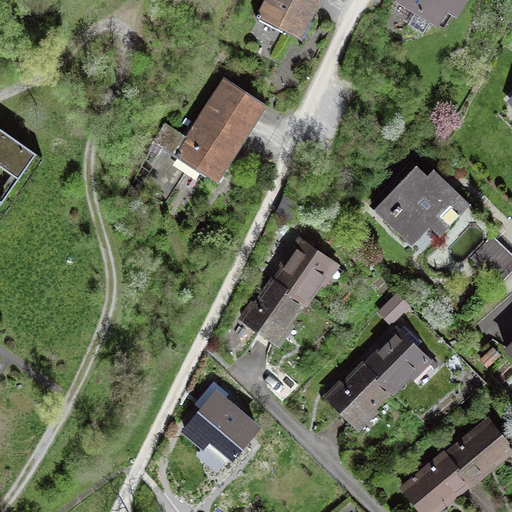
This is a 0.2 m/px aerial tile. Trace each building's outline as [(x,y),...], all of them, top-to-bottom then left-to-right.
[(327,0),(270,0),(261,19),(307,41),(327,0)] [(399,0),(399,2),(447,28),(455,12),(468,19),(478,0),(399,0)] [(272,109),(228,81),(179,157),(224,185),(272,109)] [(0,180),(11,188),(35,154),(6,134),(0,129),(0,180)] [(474,205),(440,173),(433,180),(421,168),(378,213),(425,257),(474,205)] [(0,204),(11,188),(0,180),(0,204)] [(272,276),(268,282),(310,310),(326,287),(328,288),(343,265),(301,237),(287,259),(290,261),(278,280),(272,276)] [(511,270),(511,254),(495,239),(474,261),(499,284),(511,270)] [(254,303),(241,321),(284,349),(310,310),(268,282),(262,290),(266,292),(258,305),(254,303)] [(407,309),(398,299),(384,313),(393,322),(407,309)] [(400,329),(366,364),(399,395),(414,380),(418,383),(437,364),(400,329)] [(500,359),(494,353),(483,362),(490,369),(500,359)] [(399,395),(366,364),(331,401),(364,432),(399,395)] [(190,428),(187,425),(171,455),(193,466),(200,451),(205,454),(208,450),(226,466),(265,426),(226,391),(190,428)] [(511,444),(491,419),(449,453),(477,488),(511,459),(511,444)] [(447,511),(477,488),(449,453),(404,490),(422,511),(447,511)]
